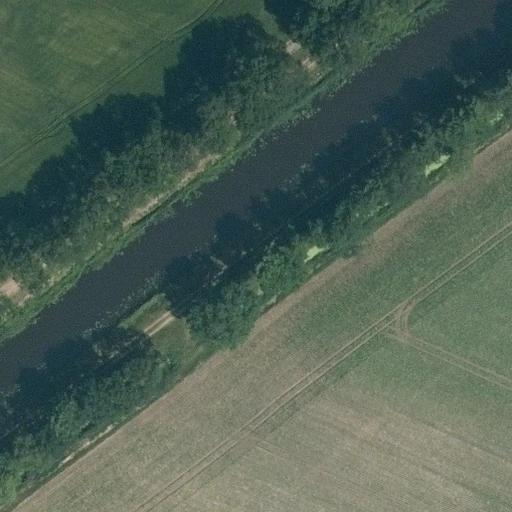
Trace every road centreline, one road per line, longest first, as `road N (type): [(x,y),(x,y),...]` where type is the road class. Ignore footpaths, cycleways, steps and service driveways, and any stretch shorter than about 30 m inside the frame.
road 1 (track): [(0,448),(38,411),(511,61)]
road 2 (track): [(393,0),(0,295)]
